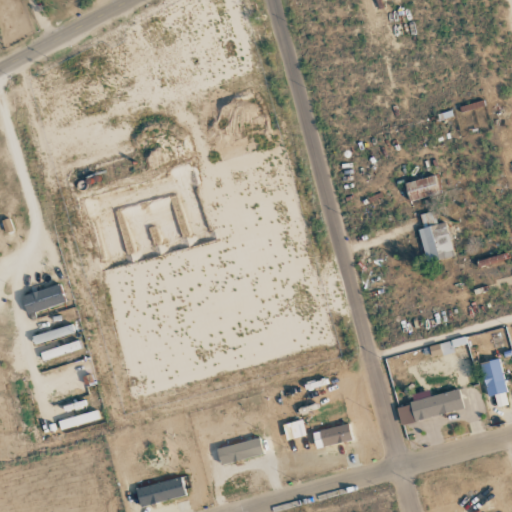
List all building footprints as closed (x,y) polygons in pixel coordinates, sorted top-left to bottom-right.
[(404,184),(409,202),(439,193),(433,175),(404,184)] [(417,230),(425,258),(434,256),(435,261),(454,256),(444,222),(437,224),(433,211),(419,215),(423,228),(417,230)] [(65,303),(59,284),(21,296),(27,315),(65,303)] [(34,345),(73,333),(71,324),(31,336),(34,345)] [(428,347),(431,358),(454,352),(452,347),(465,344),(463,337),(428,347)] [(42,360),(81,349),(78,341),(40,352),(42,360)] [(509,404),(498,359),(479,363),(487,397),(494,395),(497,407),(509,404)] [(463,409),(458,390),(395,406),(400,424),(463,409)] [(96,411),(60,421),(62,429),(98,419),(96,411)] [(282,424),(285,440),(305,436),(302,421),(282,424)] [(316,449),(351,439),(347,423),(312,433),(316,449)] [(263,456),(260,440),(216,447),(219,463),(263,456)] [(135,489),(140,507),(185,495),(181,477),(135,489)]
